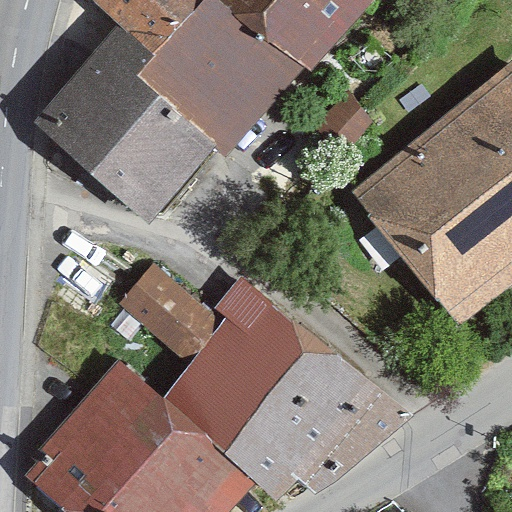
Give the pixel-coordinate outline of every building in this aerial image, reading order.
[(84,0),(119,34),(157,69),(211,5),(216,0),(84,0)] [(377,10),(364,0),(216,0),(211,5),(302,75),(309,81),(377,10)] [(228,163),(302,75),(211,5),(143,87),(219,155),(228,163)] [(157,69),(119,34),(37,131),(151,235),(219,155),(143,87),(157,69)] [(511,294),(511,70),(353,199),(460,335),(511,294)] [(377,124),(353,98),(315,136),(344,161),(377,124)] [(415,422),(245,282),(217,313),(227,324),(225,327),(155,268),(121,311),(193,372),(163,409),(258,493),(278,510),(300,487),(317,502),(415,422)] [(241,511),(258,493),(163,409),(120,368),(43,455),(49,461),(29,482),(62,511),(241,511)]
